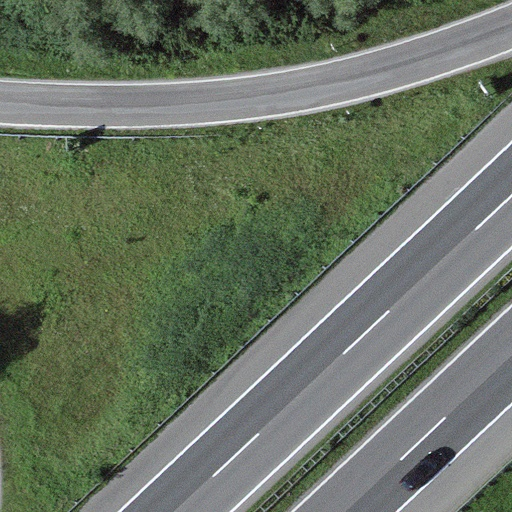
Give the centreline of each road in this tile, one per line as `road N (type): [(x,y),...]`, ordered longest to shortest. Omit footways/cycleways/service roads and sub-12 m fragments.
road 1 (motorway): [(511,29),(295,92),(116,103),(0,98)]
road 2 (motorway): [(511,203),(185,511)]
road 3 (motorway): [(350,511),(511,360)]
